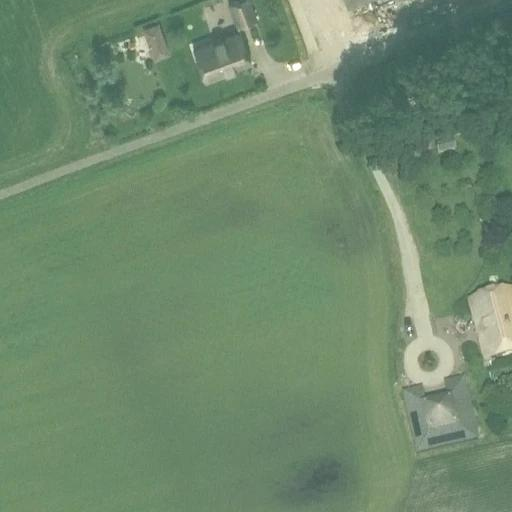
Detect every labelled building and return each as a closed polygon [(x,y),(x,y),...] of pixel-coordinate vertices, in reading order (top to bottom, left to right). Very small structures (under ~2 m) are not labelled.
[(248,0),(243,0),(229,5),(237,27),(255,20),(248,0)] [(344,0),(348,9),(370,0),(344,0)] [(120,31),(121,41),(141,38),(139,28),(120,31)] [(251,62),(239,32),(194,50),(206,82),(227,73),(227,72),(251,62)] [(511,290),(470,302),(485,361),(511,353),(511,290)] [(448,325),(401,333),(419,437),(491,424),(478,349),(453,353),(448,325)]
